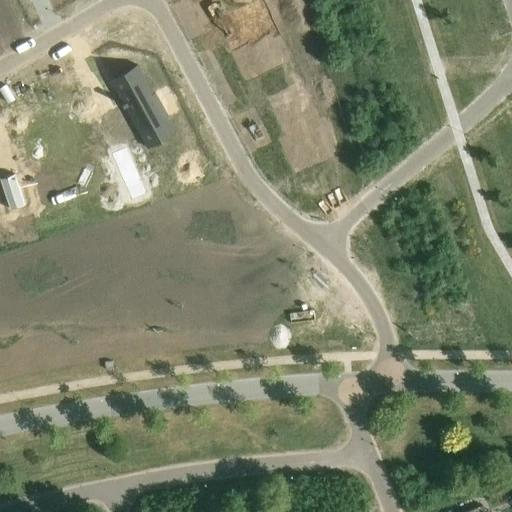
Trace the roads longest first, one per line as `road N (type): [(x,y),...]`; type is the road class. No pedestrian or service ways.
road 1 (residential): [(325,246),(257,186),(150,0)]
road 2 (residential): [(370,455),(109,490)]
road 3 (residential): [(325,246),(511,76)]
road 4 (unclassified): [(142,400),(348,386)]
road 5 (residential): [(391,383),(382,328),(325,246)]
road 6 (unclassified): [(0,429),(142,400)]
road 7 (residential): [(121,0),(0,73)]
road 8 (unclassified): [(391,383),(511,384)]
